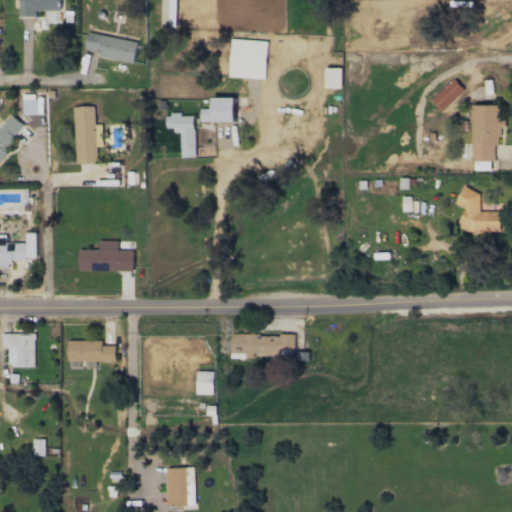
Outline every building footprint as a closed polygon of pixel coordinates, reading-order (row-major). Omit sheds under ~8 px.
[(85,49),(98,51),(97,56),(134,62),(137,41),(87,33),(85,49)] [(267,40),(230,39),(229,77),(266,78),(267,40)] [(342,88),(342,68),(325,68),(326,88),(342,88)] [(441,110),(463,89),(454,79),(432,100),(441,110)] [(23,114),(39,114),(38,99),(34,99),(34,94),(22,94),(23,114)] [(235,97),(213,97),(213,108),(200,108),(200,122),(236,121),(235,97)] [(472,161),(494,161),(494,145),(501,145),(501,121),(499,121),(499,105),(472,104),(472,161)] [(101,124),(95,124),(94,105),(74,106),(75,163),(97,162),(97,146),(102,146),(101,124)] [(195,157),(194,115),(181,115),(181,113),(166,114),(166,128),(174,128),(174,133),(181,133),(181,157),(195,157)] [(0,126),(0,156),(26,127),(11,114),(0,126)] [(465,208),(457,225),(471,231),(501,231),(500,211),(479,211),(479,193),(463,185),(455,204),(465,208)] [(0,267),(10,268),(10,259),(36,259),(36,232),(26,232),(26,242),(6,242),(6,234),(0,234),(0,267)] [(79,270),(133,271),(134,250),(118,250),(118,240),(98,240),(98,249),(79,249),(79,270)] [(34,366),(34,333),(2,334),(3,348),(8,347),(8,366),(34,366)] [(230,353),(245,353),(245,356),(294,357),(295,335),(231,334),(230,353)] [(115,360),(115,345),(102,345),(102,340),(67,340),(68,361),(115,360)] [(213,394),(213,371),(197,371),(196,394),(213,394)] [(45,455),(45,439),(33,439),(33,455),(45,455)] [(194,466),(166,467),(167,507),(195,506),(194,466)]
